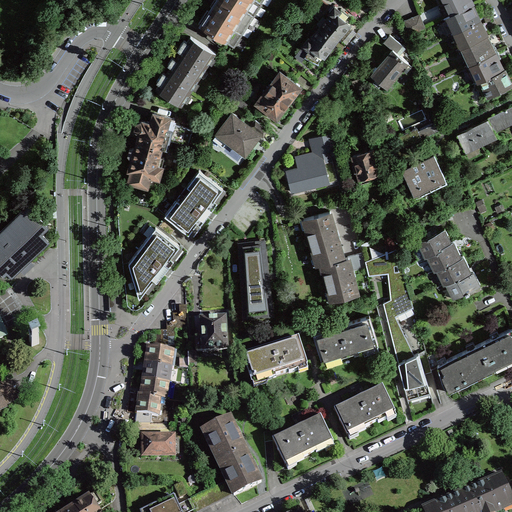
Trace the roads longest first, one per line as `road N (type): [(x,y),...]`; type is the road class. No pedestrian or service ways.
road 1 (residential): [(126,341),(328,77)]
road 2 (secondary): [(100,347),(100,144),(146,45)]
road 3 (residential): [(511,385),(250,511)]
road 4 (residential): [(146,45),(96,28),(44,86),(17,96),(0,91)]
